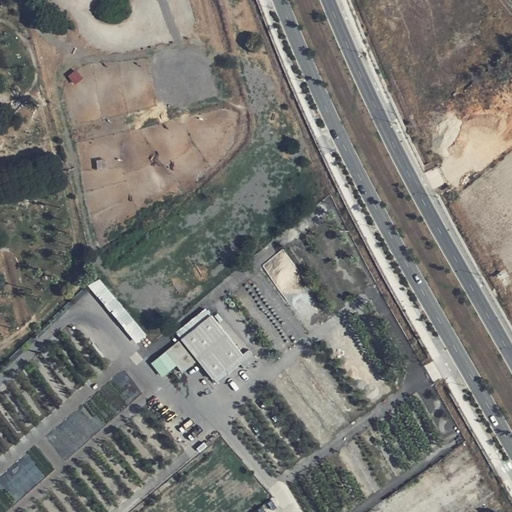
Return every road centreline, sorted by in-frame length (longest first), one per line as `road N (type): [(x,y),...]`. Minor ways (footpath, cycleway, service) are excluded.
road 1 (secondary): [(279,0),(337,133),(511,449)]
road 2 (secondary): [(511,358),(424,207),(327,0)]
